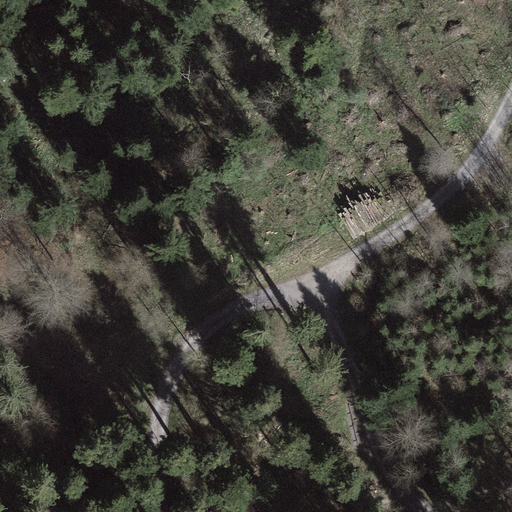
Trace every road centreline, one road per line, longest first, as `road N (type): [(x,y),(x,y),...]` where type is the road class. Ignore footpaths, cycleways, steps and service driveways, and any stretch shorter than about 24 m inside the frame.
road 1 (track): [(318,275),(207,321),(172,372),(155,460),(168,511)]
road 2 (track): [(511,99),(469,177),(318,275)]
road 3 (track): [(318,275),(359,406),(420,511)]
